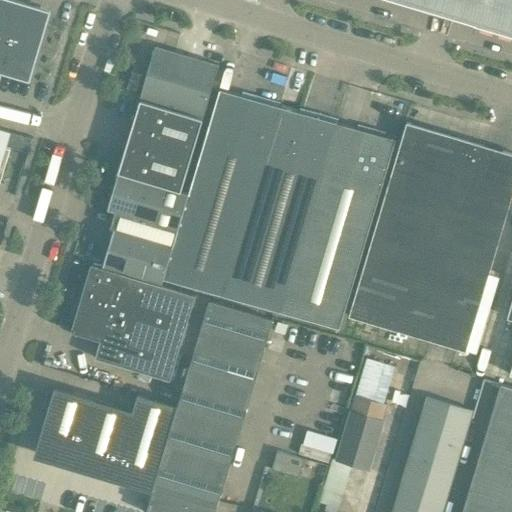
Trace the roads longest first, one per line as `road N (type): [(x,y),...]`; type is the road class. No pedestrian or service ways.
road 1 (unclassified): [(0,374),(104,0)]
road 2 (unclassified): [(511,103),(163,0)]
